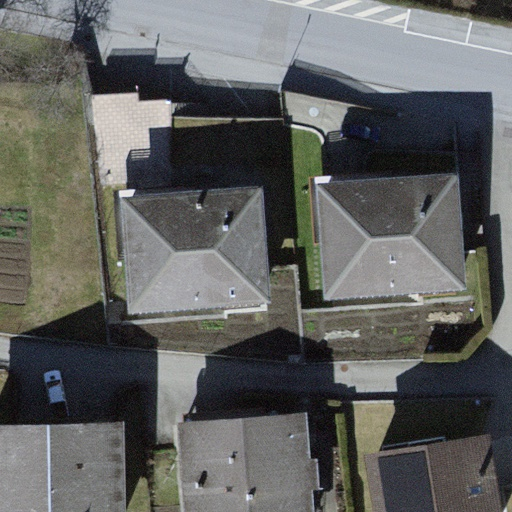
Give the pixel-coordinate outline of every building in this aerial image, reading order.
[(467,182),(327,186),(330,306),(470,302),(467,182)] [(266,197),(126,205),(133,327),(273,319),(266,197)] [(133,511),(131,424),(0,427),(0,511),(133,511)] [(314,511),(314,424),(181,425),(181,511),(314,511)] [(506,511),(496,440),(366,459),(373,511),(506,511)]
